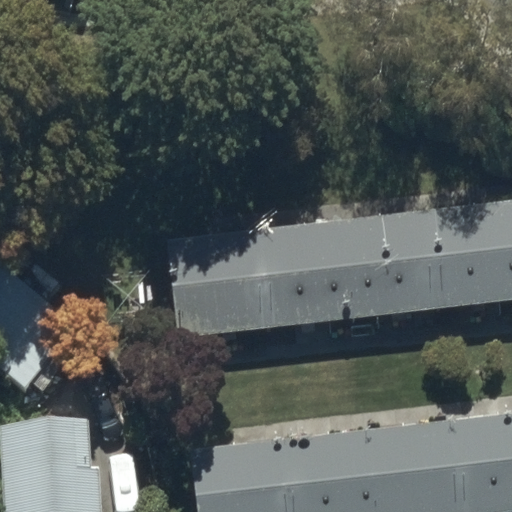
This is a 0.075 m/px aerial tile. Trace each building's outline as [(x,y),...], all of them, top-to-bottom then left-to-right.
[(8,0),(78,16),(82,0),(8,0)] [(511,227),(167,261),(176,357),(511,323),(511,227)] [(0,287),(0,388),(22,406),(28,398),(42,410),(63,383),(49,372),(78,336),(51,314),(66,296),(21,260),(0,287)] [(0,469),(2,511),(96,511),(95,483),(87,484),(84,433),(0,437),(0,469)] [(511,511),(511,433),(190,468),(194,511),(511,511)]
